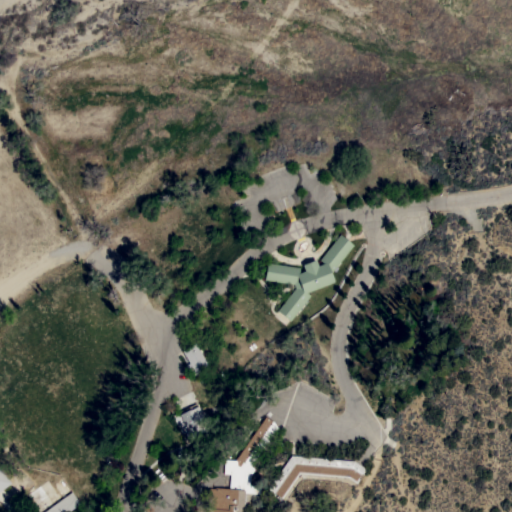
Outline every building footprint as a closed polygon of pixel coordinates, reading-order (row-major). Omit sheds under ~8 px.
[(319,259),(339,233),(353,244),(330,273),(334,281),(306,292),(310,295),(290,320),(277,310),(295,287),(293,283),(264,279),(266,262),(299,266),(299,272),(305,270),(302,264),(315,259),(318,265),(323,262),(319,259)] [(208,365),(195,373),(191,367),(188,369),(185,365),(189,362),(181,350),(194,342),(208,365)] [(196,402),(206,421),(203,423),(207,429),(188,439),(184,432),(181,433),(172,415),(196,402)] [(265,416),(273,421),(272,423),(277,427),(250,465),(254,468),(250,474),(249,485),(261,486),(260,493),(246,492),(244,510),(242,510),(241,511),(206,511),(209,488),(214,488),(214,487),(229,488),(230,473),(223,473),(224,459),(234,460),(265,416)] [(354,460),(366,469),(360,476),(359,475),(357,477),(359,478),(356,483),(348,477),(299,473),(280,500),(266,490),(290,454),(354,460)] [(0,466),(11,482),(0,490),(0,466)] [(79,502),(65,511),(42,511),(71,491),(79,502)]
